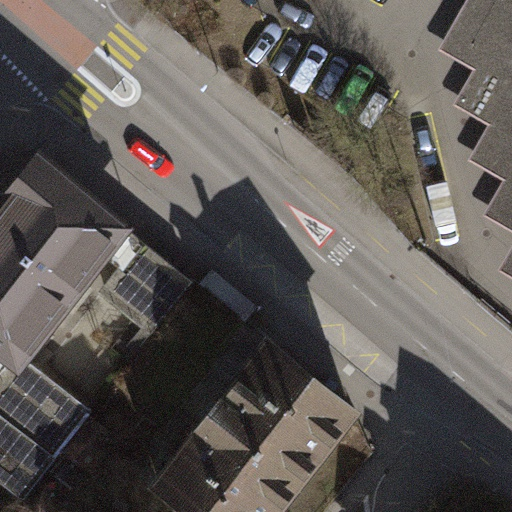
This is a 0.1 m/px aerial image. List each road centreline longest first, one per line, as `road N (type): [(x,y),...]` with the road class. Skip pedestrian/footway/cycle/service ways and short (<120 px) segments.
road 1 (secondary): [(31,10),(478,392)]
road 2 (residential): [(384,511),(478,392)]
